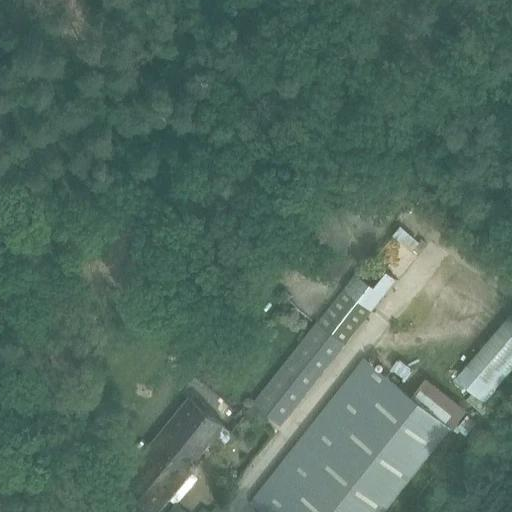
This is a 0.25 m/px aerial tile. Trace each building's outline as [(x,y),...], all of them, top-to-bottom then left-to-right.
[(511,267),(422,200),(412,213),(511,287),(511,267)] [(414,239),(423,229),(403,211),(394,221),(414,239)] [(254,402),(281,424),(366,316),(340,295),(317,322),(254,402)] [(511,310),(457,376),(484,398),(511,364),(511,310)] [(402,344),(392,354),(404,366),(413,356),(402,344)] [(380,511),(448,425),(366,361),(254,503),(266,511),(380,511)] [(446,410),(462,392),(427,363),(411,381),(446,410)] [(190,398),(124,479),(155,504),(164,494),(168,497),(190,470),(186,467),(222,424),(190,398)]
